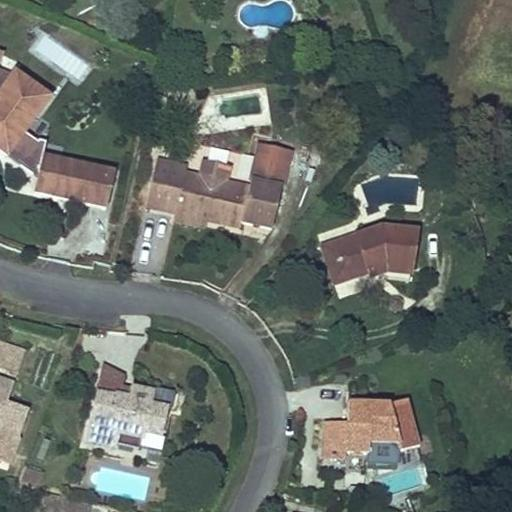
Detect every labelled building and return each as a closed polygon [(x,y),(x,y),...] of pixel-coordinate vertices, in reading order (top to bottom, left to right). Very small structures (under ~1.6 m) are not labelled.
[(7,166),(37,180),(56,138),(0,114),(0,152),(10,157),(7,166)] [(0,163),(7,166),(10,157),(0,152),(0,163)] [(212,224),(248,229),(255,192),(193,184),(193,175),(160,169),(152,214),(181,219),(212,224)] [(179,228),(210,233),(212,224),(181,219),(179,228)] [(389,266),(411,270),(417,229),(380,223),(325,239),(335,276),(368,265),(387,259),(389,266)] [(371,272),(389,266),(387,259),(368,265),(371,272)] [(0,423),(2,424),(15,384),(0,378),(0,362),(1,359),(0,358),(0,423)] [(155,429),(173,433),(178,408),(161,405),(164,390),(148,387),(146,398),(132,396),(134,385),(136,377),(116,366),(100,443),(127,448),(130,431),(154,436),(155,429)] [(132,396),(146,398),(148,387),(134,385),(132,396)] [(161,405),(178,408),(180,393),(164,390),(161,405)] [(378,438),(411,439),(396,397),(359,395),(358,414),(357,421),(345,421),(338,429),(333,429),(333,437),(343,448),(355,445),(378,446),(378,438)] [(345,421),(357,421),(358,414),(333,413),(333,429),(338,429),(345,421)] [(152,446),(169,449),(173,433),(155,429),(154,436),(152,446)] [(355,445),(343,448),(333,437),(332,450),(355,451),(355,445)] [(38,492),(43,474),(23,469),(18,487),(38,492)] [(42,500),(64,504),(66,495),(43,489),(42,500)] [(63,511),(64,504),(42,500),(40,511),(32,510),(31,511),(63,511)]
